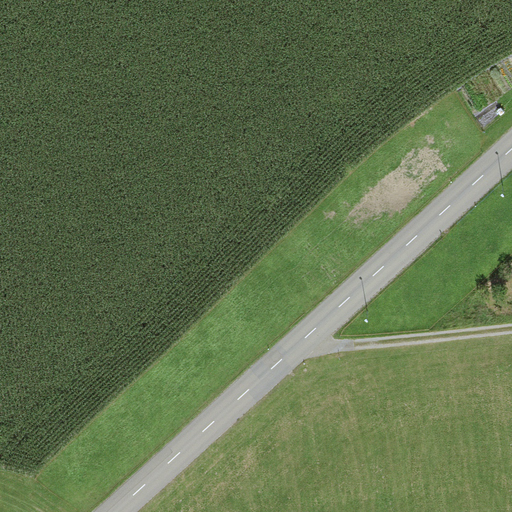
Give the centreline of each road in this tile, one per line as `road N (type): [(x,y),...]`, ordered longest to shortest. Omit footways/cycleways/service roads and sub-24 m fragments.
road 1 (tertiary): [(511,149),(116,511)]
road 2 (track): [(292,350),(511,330)]
